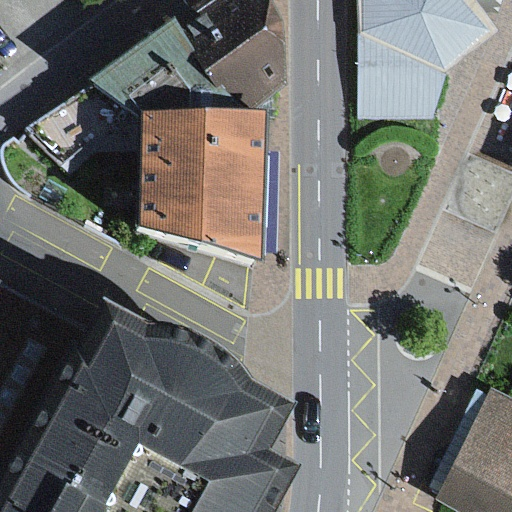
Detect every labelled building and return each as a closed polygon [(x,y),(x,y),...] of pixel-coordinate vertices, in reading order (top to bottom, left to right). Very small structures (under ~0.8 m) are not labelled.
[(166,29),(193,90),(252,130),(252,119),(280,96),(272,33),(254,0),(217,0),(193,15),(186,13),(165,24),(166,29)] [(354,0),(357,119),(432,122),(443,80),(495,38),(467,0),(354,0)] [(193,90),(166,29),(24,132),(58,170),(90,142),(126,140),(126,128),(193,90)] [(193,90),(126,128),(126,140),(127,242),(249,277),(252,130),(193,90)] [(268,511),(284,484),(254,467),(279,421),(227,394),(226,386),(220,376),(207,363),(190,353),(175,348),(162,345),(148,344),(135,345),(86,320),(78,333),(0,287),(0,511),(268,511)] [(511,511),(511,409),(487,396),(430,507),(440,511),(511,511)]
